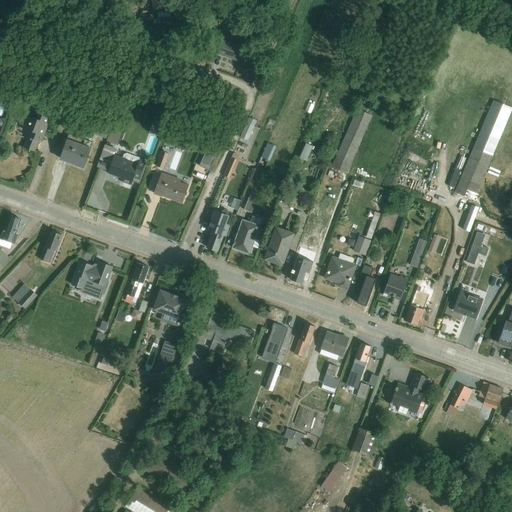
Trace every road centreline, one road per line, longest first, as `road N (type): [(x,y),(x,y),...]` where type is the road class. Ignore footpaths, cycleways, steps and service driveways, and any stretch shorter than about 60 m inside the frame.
road 1 (tertiary): [(511,377),(207,268)]
road 2 (tertiary): [(207,268),(167,392),(89,511)]
road 3 (tertiary): [(181,259),(0,194)]
road 4 (residential): [(181,259),(254,89)]
